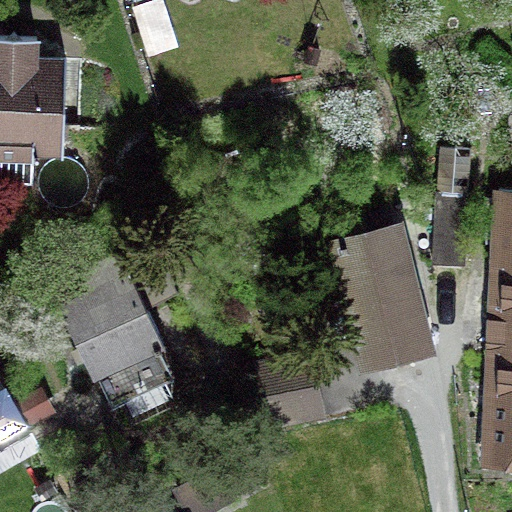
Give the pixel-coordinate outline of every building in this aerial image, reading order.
[(0,179),(31,181),(34,151),(63,151),(66,57),(36,56),(37,35),(0,34),(0,179)] [(468,193),(436,191),(433,262),(465,263),(468,193)] [(511,448),(511,191),(504,191),(498,294),(503,295),(501,334),(495,335),(489,448),(511,448)] [(396,227),(338,242),(366,358),(425,345),(396,227)] [(164,340),(122,249),(83,267),(92,286),(60,301),(93,371),(100,368),(114,400),(169,374),(157,348),(164,340)] [(305,352),(245,365),(258,425),(318,413),(305,352)] [(0,446),(27,431),(0,383),(0,446)] [(192,511),(202,511),(229,497),(212,468),(178,487),(192,511)]
